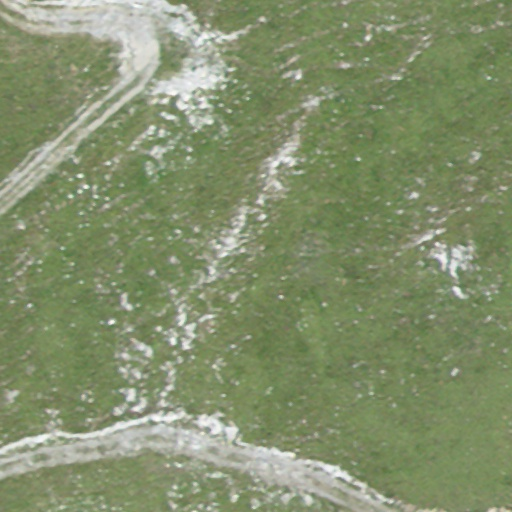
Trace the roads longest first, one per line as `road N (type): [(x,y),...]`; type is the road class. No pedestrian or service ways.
road 1 (track): [(0,452),(151,425),(283,465),(379,511)]
road 2 (track): [(0,4),(61,21),(129,19),(143,52),(137,73),(0,202)]
